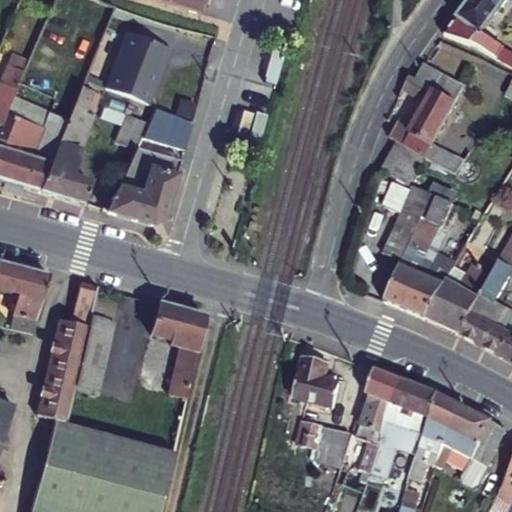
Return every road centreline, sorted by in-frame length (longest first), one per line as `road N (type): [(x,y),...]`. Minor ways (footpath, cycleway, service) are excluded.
road 1 (residential): [(444,0),(395,69),(366,130),(314,314)]
road 2 (residential): [(183,275),(188,224),(251,0)]
road 3 (track): [(171,511),(225,286)]
road 4 (tertiary): [(511,405),(314,314)]
road 5 (tertiary): [(183,275),(0,224)]
road 6 (tertiary): [(314,314),(183,275)]
